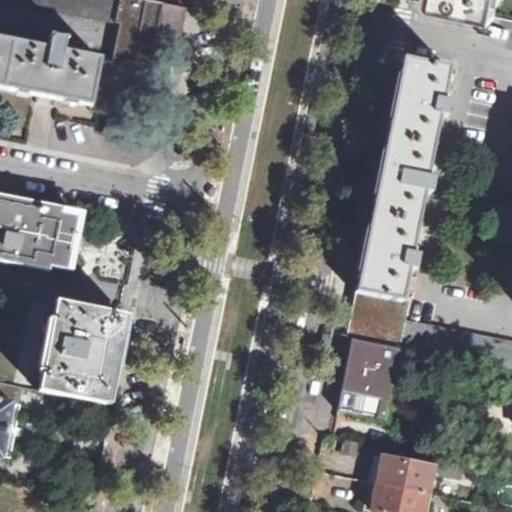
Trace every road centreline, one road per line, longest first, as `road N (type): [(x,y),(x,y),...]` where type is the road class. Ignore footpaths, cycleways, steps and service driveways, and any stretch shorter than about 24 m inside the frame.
road 1 (primary): [(267,0),(164,511)]
road 2 (primary): [(232,511),(331,22)]
road 3 (residential): [(275,511),(365,34)]
road 4 (residential): [(190,198),(127,511)]
road 5 (residential): [(230,0),(190,198)]
road 6 (unclassified): [(190,198),(0,161)]
road 7 (residential): [(511,59),(365,34)]
